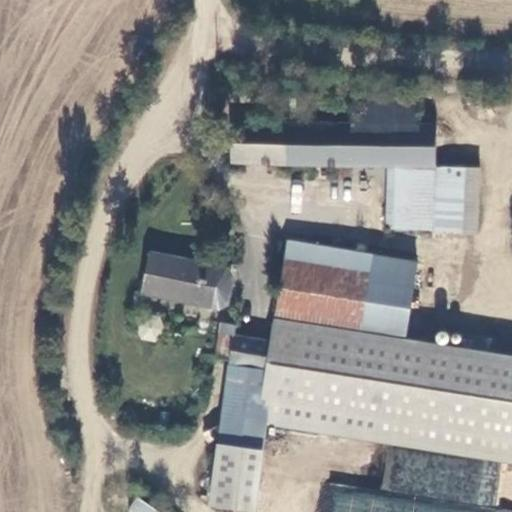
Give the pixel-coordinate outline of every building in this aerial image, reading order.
[(416,121),(418,93),(350,91),(348,119),(228,115),(227,156),(385,160),(438,162),(438,122),(416,121)] [(382,223),(434,225),(475,228),(479,164),(438,162),(385,160),(382,223)] [(250,507),(260,446),(264,420),(511,461),(511,353),(404,336),(417,259),(287,237),(269,338),(265,365),(229,361),(206,500),(250,507)] [(224,264),(147,249),(139,288),(217,303),(223,298),(227,290),(229,280),(229,272),(224,264)] [(166,315),(155,313),(148,322),(152,333),(163,335),(170,325),(166,315)] [(265,365),(269,338),(236,332),(233,332),(236,321),(220,318),(214,353),(230,355),(229,361),(265,365)] [(127,511),(163,511),(164,511),(136,497),(127,511)]
